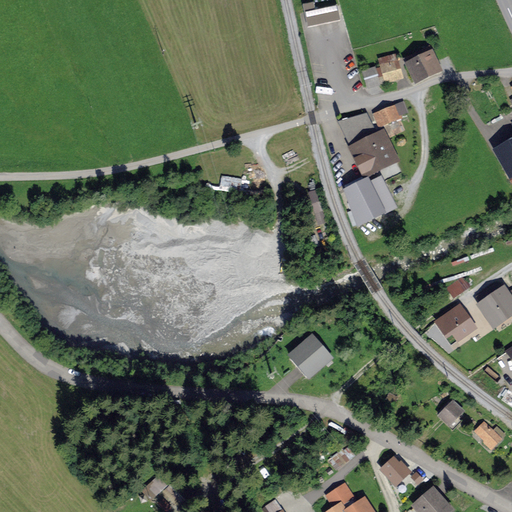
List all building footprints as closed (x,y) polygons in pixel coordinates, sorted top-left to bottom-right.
[(311,3),(301,5),(305,28),(339,21),(336,6),(313,11),(311,3)] [(406,64),(414,82),(440,69),(429,47),(407,58),(409,62),(406,64)] [(385,75),(387,81),(400,77),(395,57),(381,61),(383,67),(376,69),(378,77),(385,75)] [(366,73),(370,85),(378,82),(373,70),(366,73)] [(374,115),(379,127),(400,118),(396,106),(374,115)] [(364,175),(391,161),(367,114),(338,123),(364,175)] [(511,173),(511,145),(499,153),(511,174),(511,173)] [(222,175),(220,189),(239,191),(241,178),(222,175)] [(368,179),(344,192),(358,229),(398,208),(382,176),(370,182),(368,179)] [(315,190),(305,193),(315,222),(325,218),(315,190)] [(454,298),(470,287),(463,276),(446,286),(454,298)] [(481,307),(494,325),(511,312),(511,303),(504,291),(503,292),(497,284),(476,298),(482,306),(481,307)] [(463,314),(442,328),(452,343),(473,328),(463,314)] [(315,338),(291,359),(306,377),(330,356),(315,338)] [(453,403),(440,416),(449,425),(462,412),(453,403)] [(474,432),(490,449),(504,435),(497,427),(492,432),(484,424),(480,429),(479,427),(474,432)] [(343,448),(328,458),(337,470),(352,460),(343,448)] [(394,458),(379,471),(396,489),(412,474),(401,462),(399,464),(394,458)] [(417,484),(423,480),(418,471),(411,475),(417,484)] [(156,494),(165,486),(158,478),(155,481),(157,483),(151,489),(156,494)] [(180,504),(181,505),(189,497),(175,482),(167,489),(175,498),(172,500),(178,506),(180,504)] [(337,510),(350,502),(343,491),(330,500),(337,510)] [(415,507),(418,511),(446,511),(440,504),(443,502),(433,491),(415,507)] [(266,505),(270,511),(274,511),(282,507),(276,498),(266,505)] [(337,510),(334,511),(369,511),(364,503),(355,509),(350,502),(337,510)]
